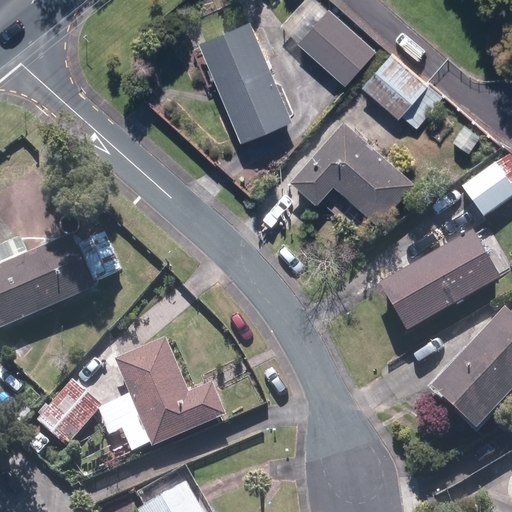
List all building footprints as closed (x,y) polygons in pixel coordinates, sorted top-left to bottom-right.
[(302,0),(281,23),(346,84),(377,50),(323,0),(302,0)] [(201,40),(243,139),(294,118),(251,18),(201,40)] [(402,112),(418,127),(445,96),(392,50),(363,83),(399,116),(402,112)] [(348,120),(298,177),(321,198),(336,181),(337,179),(380,217),(414,180),(348,120)] [(485,133),(466,121),(455,138),(474,150),(485,133)] [(463,186),(485,216),(511,195),(511,153),(510,151),(463,186)] [(381,282),(409,329),(502,276),(474,229),(381,282)] [(80,243),(95,279),(122,268),(106,231),(80,243)] [(0,323),(2,327),(96,286),(73,232),(30,251),(23,235),(0,244),(0,323)] [(433,386),(478,427),(511,390),(511,310),(506,305),(433,386)] [(13,348),(24,358),(33,348),(21,338),(13,348)] [(169,339),(123,360),(133,384),(138,394),(107,408),(117,430),(126,426),(136,449),(152,441),(227,409),(215,382),(192,392),(169,339)] [(35,388),(17,372),(3,388),(22,403),(35,388)] [(39,420),(69,444),(103,403),(73,379),(39,420)] [(206,511),(189,482),(141,509),(143,511),(206,511)] [(124,493),(134,510),(145,504),(136,487),(124,493)]
